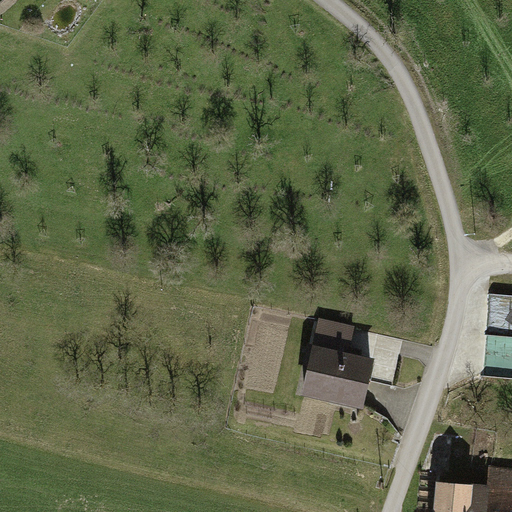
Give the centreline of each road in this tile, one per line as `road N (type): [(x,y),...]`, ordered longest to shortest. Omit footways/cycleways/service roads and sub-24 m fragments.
road 1 (motorway): [(311,0),(291,169),(279,511)]
road 2 (motorway): [(431,511),(448,133),(463,0)]
